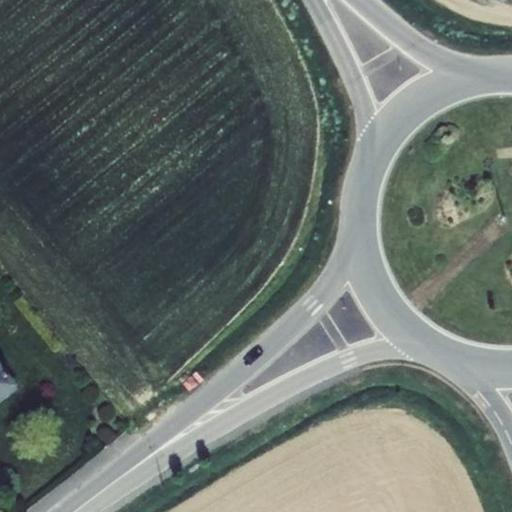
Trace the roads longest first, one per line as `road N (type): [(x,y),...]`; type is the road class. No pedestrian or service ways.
road 1 (tertiary): [(356,231),(313,304),(89,500)]
road 2 (tertiary): [(89,500),(341,362),(380,349),(428,350)]
road 3 (secondary): [(313,0),(355,81),(371,158)]
road 4 (secondary): [(489,76),(442,64),(358,0)]
road 5 (secondary): [(489,76),(420,102),(371,158)]
road 6 (secondary): [(356,231),(377,300),(428,350)]
